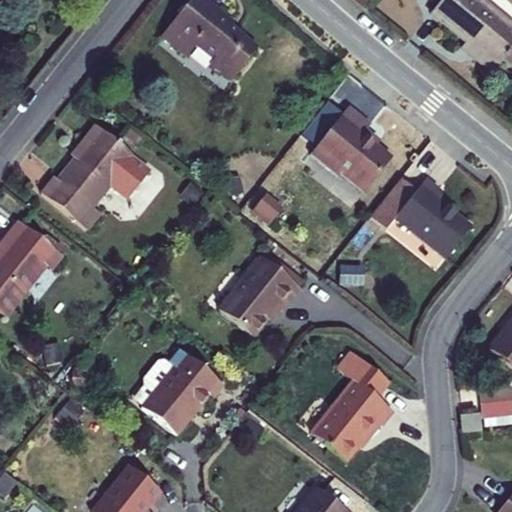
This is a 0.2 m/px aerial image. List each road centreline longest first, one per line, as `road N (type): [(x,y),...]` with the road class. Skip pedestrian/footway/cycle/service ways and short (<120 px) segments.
road 1 (residential): [(511,242),(432,343),(444,488),(425,511)]
road 2 (tertiary): [(511,173),(310,0)]
road 3 (unclassified): [(0,162),(134,0)]
road 4 (unknown): [(436,394),(310,295)]
